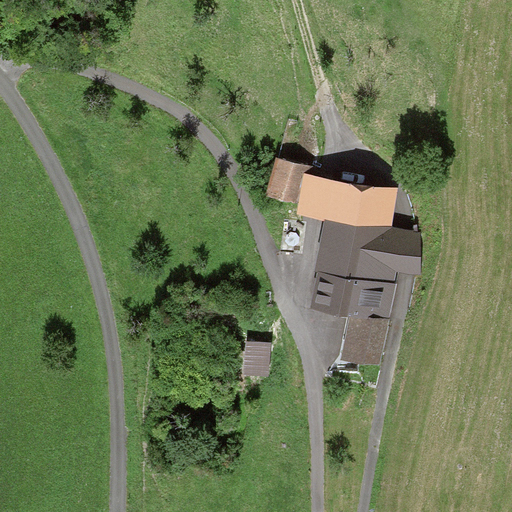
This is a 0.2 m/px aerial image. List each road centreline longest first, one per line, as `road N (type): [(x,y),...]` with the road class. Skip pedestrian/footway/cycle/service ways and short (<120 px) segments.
road 1 (track): [(116,511),(108,311),(73,211),(0,85)]
road 2 (track): [(296,0),(342,154)]
